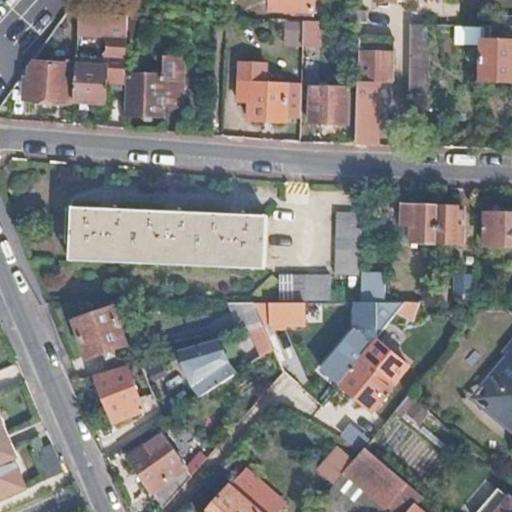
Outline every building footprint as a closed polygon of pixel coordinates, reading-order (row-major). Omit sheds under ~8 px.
[(314,12),(314,0),(273,0),(273,10),(314,12)] [(80,14),(79,40),(92,41),(94,15),(80,14)] [(107,41),(129,43),(131,16),(124,16),(109,15),(107,41)] [(131,16),(129,43),(145,44),(147,17),(131,16)] [(319,24),(304,23),(303,48),(318,48),(319,24)] [(412,26),(410,92),(427,93),(428,42),(425,42),(425,27),(412,26)] [(511,28),(489,28),(489,43),(483,43),(481,84),(511,84),(511,28)] [(360,50),(357,144),(379,145),(381,82),(393,83),(395,51),(360,50)] [(25,87),(25,100),(70,102),(72,61),(52,60),(52,65),(35,65),(26,77),(25,87)] [(77,66),(75,102),(104,104),(106,68),(77,66)] [(289,116),(301,117),(302,86),(270,85),(270,70),(239,69),(238,103),(250,104),(250,120),(288,122),(289,116)] [(162,116),(164,78),(132,75),(130,113),(162,116)] [(14,89),(13,104),(25,100),(25,87),(14,89)] [(311,123),(345,124),(346,89),(313,88),(311,123)] [(434,242),(436,207),(400,206),(400,227),(408,227),(408,241),(434,242)] [(262,269),(265,216),(72,207),(69,260),(262,269)] [(456,208),(436,207),(434,242),(461,243),(462,213),(457,212),(456,208)] [(482,243),(483,243),(511,244),(511,211),(484,210),(482,243)] [(355,274),(358,214),(335,213),(332,274),(355,274)] [(326,299),(327,275),(278,276),(276,300),(326,299)] [(433,277),(358,275),(357,302),(375,302),(403,302),(415,302),(431,302),(432,292),(433,277)] [(454,302),(468,302),(468,278),(455,279),(454,302)] [(444,292),(432,292),(431,302),(444,302),(444,292)] [(249,302),(223,303),(236,332),(259,325),(249,302)] [(300,322),(301,302),(249,302),(259,325),(300,322)] [(375,302),(357,302),(352,302),(360,319),(322,363),(340,378),(366,347),(377,333),(385,324),(375,302)] [(415,302),(403,302),(392,315),(409,321),(415,302)] [(74,321),(88,357),(122,344),(119,337),(123,336),(112,306),(74,321)] [(387,342),(377,333),(366,347),(377,355),(387,342)] [(230,339),(185,352),(194,375),(205,400),(244,375),(230,339)] [(511,339),(501,352),(505,355),(489,375),(490,387),(487,391),(489,410),(502,420),(511,420),(511,419),(511,339)] [(366,347),(340,378),(371,406),(398,373),(377,355),(366,347)] [(122,365),(95,374),(99,385),(126,375),(122,365)] [(130,374),(126,375),(99,385),(114,423),(145,411),(130,374)] [(273,389),(304,410),(314,396),(283,374),(273,389)] [(490,387),(489,375),(472,395),(489,410),(487,391),(490,387)] [(39,477),(1,389),(0,390),(0,511),(26,511),(49,503),(39,477)] [(419,403),(407,394),(364,447),(375,456),(419,403)] [(511,428),(511,419),(511,420),(502,420),(511,428)] [(163,506),(190,475),(163,436),(130,459),(163,506)] [(364,447),(360,452),(321,499),(335,511),(382,511),(386,507),(391,511),(403,511),(411,503),(419,493),(375,456),(364,447)] [(205,511),(260,511),(251,504),(264,488),(242,469),(205,511)] [(491,511),(506,494),(499,489),(479,511),(491,511)] [(511,511),(511,499),(506,494),(491,511),(511,511)] [(335,511),(321,499),(313,508),(317,511),(335,511)]
